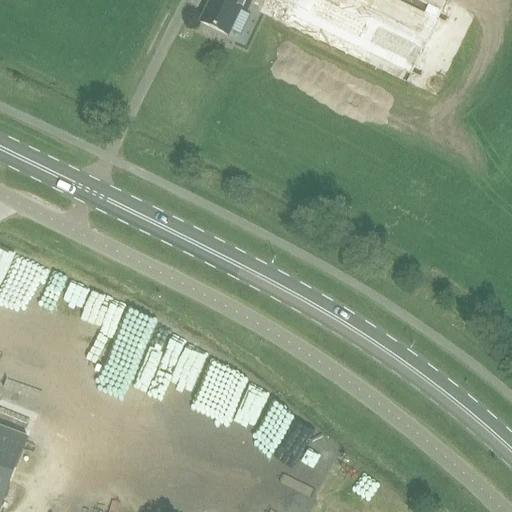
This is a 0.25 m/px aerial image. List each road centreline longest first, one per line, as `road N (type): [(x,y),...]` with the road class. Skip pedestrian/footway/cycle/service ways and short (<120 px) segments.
road 1 (unclassified): [(504,511),(427,442),(302,351),(0,195)]
road 2 (primary): [(511,451),(380,347),(310,305),(0,150)]
